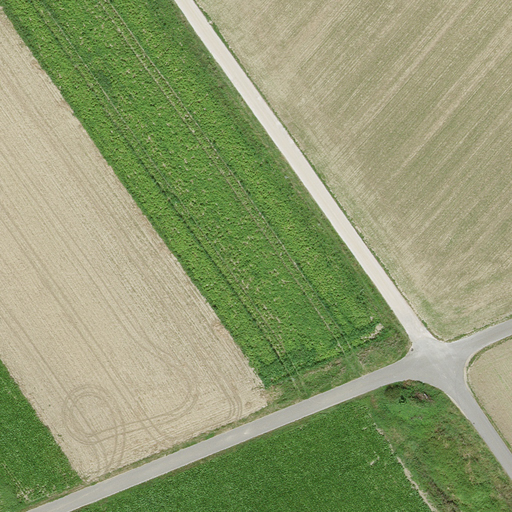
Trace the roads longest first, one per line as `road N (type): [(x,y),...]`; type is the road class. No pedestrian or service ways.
road 1 (track): [(419,361),(166,0)]
road 2 (track): [(419,361),(48,511)]
road 3 (unclassified): [(511,493),(419,361)]
